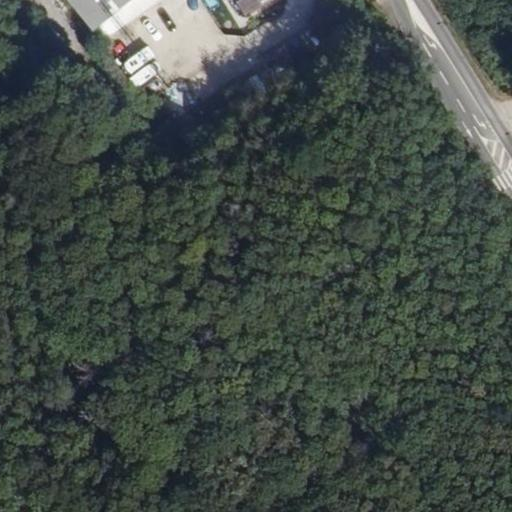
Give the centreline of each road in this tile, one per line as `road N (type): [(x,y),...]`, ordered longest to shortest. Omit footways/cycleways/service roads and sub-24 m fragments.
road 1 (track): [(0,364),(302,511)]
road 2 (secondary): [(511,175),(409,0)]
